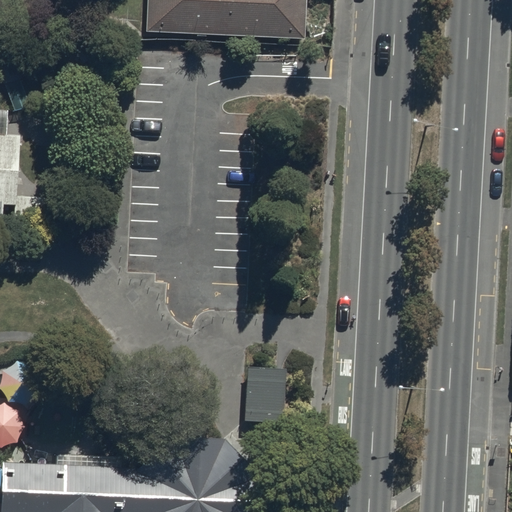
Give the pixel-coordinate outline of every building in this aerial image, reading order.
[(310,47),(312,0),(143,0),(141,37),(310,47)] [(13,54),(0,58),(0,81),(10,110),(30,103),(13,54)] [(0,215),(1,215),(2,201),(14,202),(19,131),(6,130),(7,108),(0,107),(0,215)] [(281,364),(246,363),(244,417),(279,419),(281,364)] [(134,465),(1,459),(0,487),(0,511),(255,511),(257,472),(223,435),(168,432),(134,465)]
